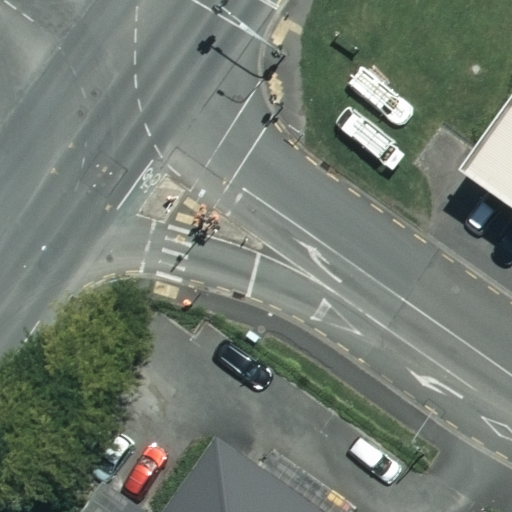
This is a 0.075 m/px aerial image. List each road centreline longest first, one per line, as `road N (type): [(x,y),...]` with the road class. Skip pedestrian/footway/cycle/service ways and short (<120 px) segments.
road 1 (residential): [(511,415),(267,284),(196,260),(83,248),(0,279)]
road 2 (residential): [(101,91),(511,377)]
road 3 (secondary): [(101,91),(0,229)]
